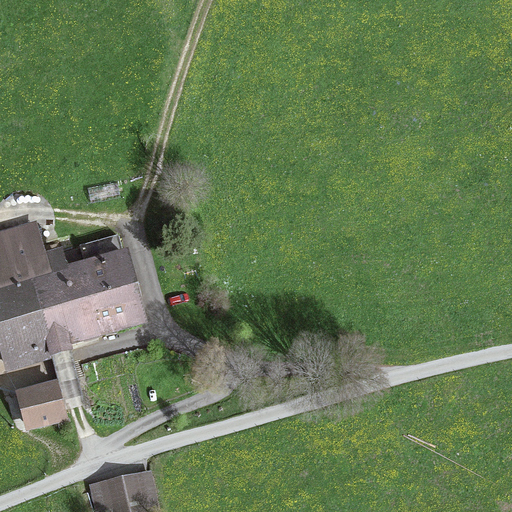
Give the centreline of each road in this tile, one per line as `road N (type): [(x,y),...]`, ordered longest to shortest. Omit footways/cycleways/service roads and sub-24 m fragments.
road 1 (unclassified): [(511,349),(148,448),(0,503)]
road 2 (track): [(135,223),(210,0)]
